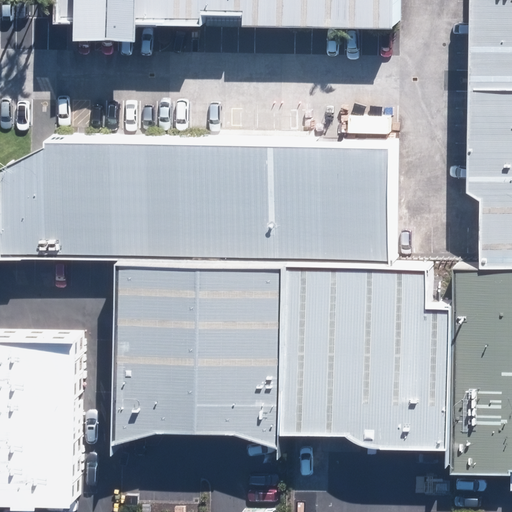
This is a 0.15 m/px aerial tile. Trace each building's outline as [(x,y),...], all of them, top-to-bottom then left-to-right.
[(76,0),(76,50),(166,52),(166,32),(401,35),(401,0),(76,0)] [(511,0),(490,0),(488,266),(511,266),(511,0)] [(19,168),(17,264),(141,265),(397,266),(397,145),(62,143),(19,168)] [(141,265),(136,452),(166,442),(183,437),(207,432),(224,431),(249,433),(272,439),(297,449),(298,434),(370,439),(375,450),(459,452),(461,314),(440,313),(441,267),(397,266),(141,265)] [(511,266),(488,266),(462,266),(461,314),(459,452),(460,475),(511,476),(511,266)] [(94,511),(97,338),(10,336),(6,509),(94,511)]
